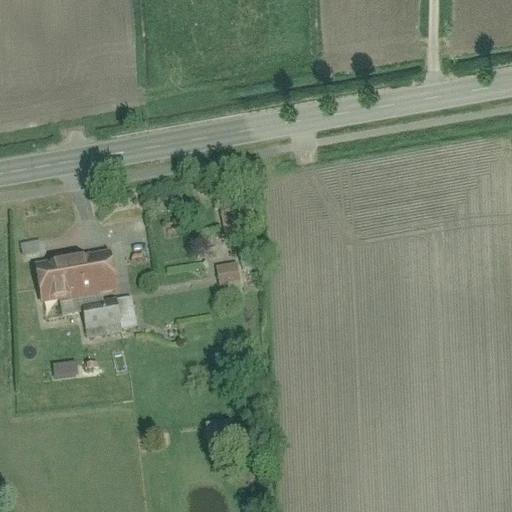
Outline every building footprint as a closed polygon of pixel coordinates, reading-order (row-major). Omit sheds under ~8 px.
[(238,203),(221,205),(227,241),(244,239),(238,203)] [(112,258),(38,270),(43,305),(118,293),(112,258)] [(237,263),(218,267),(222,285),(241,281),(237,263)] [(139,330),(133,297),(117,300),(119,313),(123,333),(139,330)] [(119,313),(86,319),(90,339),(123,333),(119,313)] [(77,378),(76,365),(52,366),(53,379),(77,378)] [(230,422),(203,426),(208,454),(234,450),(230,422)]
